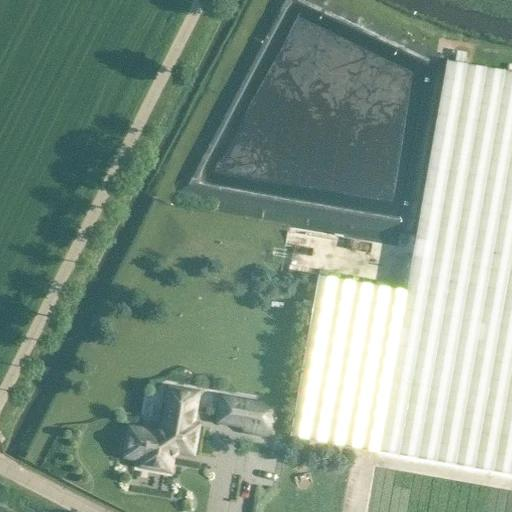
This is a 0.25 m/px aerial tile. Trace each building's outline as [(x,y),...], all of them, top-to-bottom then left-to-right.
[(511,71),(447,60),(406,291),(321,277),(293,435),(511,473),(511,71)] [(309,193),(238,180),(233,208),(331,225),(335,201),(309,196),(309,193)] [(136,377),(129,416),(144,419),(151,379),(136,377)] [(127,471),(163,476),(166,449),(187,452),(190,425),(179,424),(184,384),(155,380),(150,424),(119,420),(115,453),(129,455),(127,471)] [(208,420),(243,422),(244,416),(262,417),(263,397),(209,394),(208,420)]
